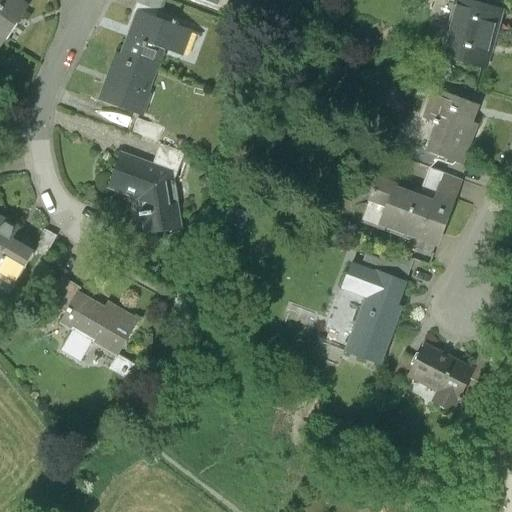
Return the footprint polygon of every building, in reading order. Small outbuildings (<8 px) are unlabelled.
[(0,0),(0,43),(25,7),(13,0),(0,0)] [(136,0),(135,5),(157,13),(161,0),(136,0)] [(501,13),(455,0),(440,58),(485,71),(501,13)] [(132,30),(122,57),(149,67),(154,69),(160,50),(179,57),(189,33),(137,13),(130,30),(132,30)] [(116,55),(99,103),(140,118),(148,96),(139,93),(149,67),(122,57),(116,55)] [(478,106),(434,90),(423,119),(432,122),(431,125),(436,127),(426,153),(435,156),(461,165),(472,135),(467,134),(478,106)] [(162,131),(135,122),(130,135),(157,145),(162,131)] [(426,153),(395,141),(390,155),(428,169),(430,169),(435,156),(426,153)] [(159,145),(151,168),(175,178),(184,154),(159,145)] [(151,168),(119,156),(107,188),(139,200),(145,232),(178,226),(171,183),(173,183),(175,178),(151,168)] [(414,190),(411,197),(427,203),(431,191),(436,193),(442,174),(430,169),(428,169),(420,192),(414,190)] [(380,230),(382,225),(437,245),(461,181),(442,174),(436,193),(431,205),(427,203),(411,197),(394,191),(396,187),(376,179),(360,223),(380,230)] [(0,260),(17,231),(0,221),(0,260)] [(403,284),(412,261),(382,249),(378,261),(365,256),(360,269),(374,274),(375,272),(403,284)] [(360,269),(350,265),(341,288),(365,297),(343,352),(378,365),(400,309),(395,307),(404,284),(403,284),(375,272),(374,274),(360,269)] [(64,313),(76,293),(79,288),(61,278),(46,302),(64,313)] [(59,322),(74,330),(60,352),(79,364),(92,342),(117,356),(137,322),(107,303),(103,309),(76,293),(64,313),(59,322)] [(409,377),(410,378),(439,392),(433,403),(451,412),(470,376),(472,370),(471,370),(424,346),(417,360),(409,377)] [(479,353),(471,370),(472,370),(470,376),(493,387),(498,363),(479,353)] [(122,354),(114,367),(138,381),(146,368),(122,354)] [(407,384),(410,378),(409,377),(417,360),(405,355),(394,377),(407,384)]
